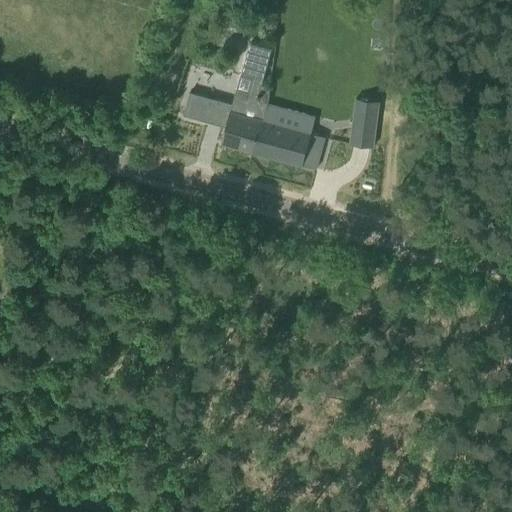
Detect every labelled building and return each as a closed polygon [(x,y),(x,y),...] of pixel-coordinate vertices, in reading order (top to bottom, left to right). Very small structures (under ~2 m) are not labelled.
[(236,88),(221,142),(253,151),(263,118),(269,98),(268,86),(261,84),(271,48),(251,42),(241,74),(237,89),(236,88)] [(305,63),(305,86),(345,86),(345,62),(305,63)] [(359,82),(384,81),(384,62),(358,63),(359,82)] [(191,96),(181,130),(201,136),(211,102),(191,96)] [(356,98),(349,144),(373,147),(379,101),(356,98)] [(263,118),(253,151),(315,169),(316,169),(325,136),(263,118)]
